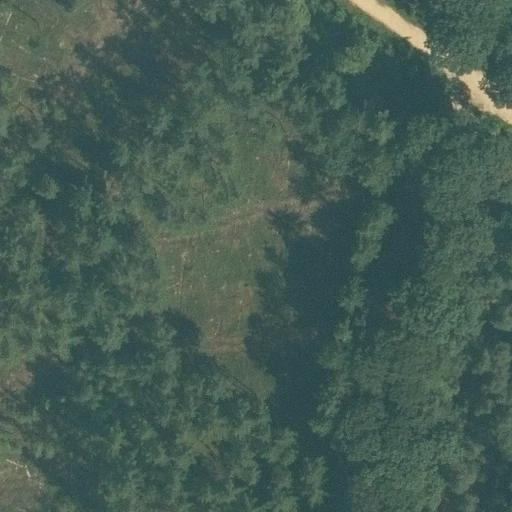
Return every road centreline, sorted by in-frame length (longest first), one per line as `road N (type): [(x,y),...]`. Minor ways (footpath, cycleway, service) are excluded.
road 1 (track): [(456,67),(373,511)]
road 2 (track): [(511,107),(363,0)]
